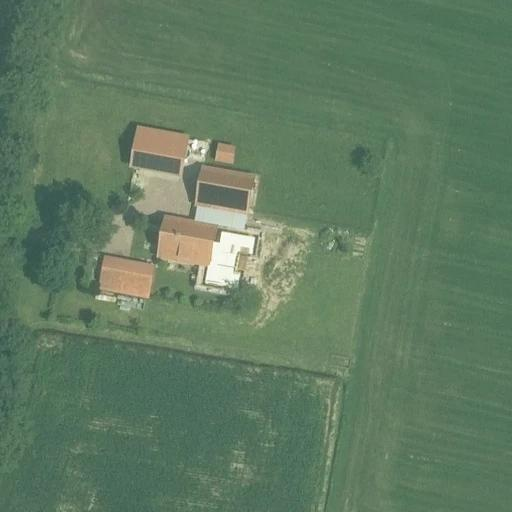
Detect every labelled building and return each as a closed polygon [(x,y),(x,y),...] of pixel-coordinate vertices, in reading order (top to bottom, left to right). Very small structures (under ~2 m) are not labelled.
[(139,131),(132,167),(181,176),(188,139),(139,131)] [(235,149),(220,147),(218,156),(233,158),(235,149)] [(247,214),(253,180),(203,171),(197,205),(247,214)] [(166,221),(160,259),(206,267),(203,286),(234,292),(237,277),(232,276),(235,257),(249,259),(252,244),(218,238),(216,248),(211,247),(214,229),(166,221)] [(110,261),(107,293),(158,299),(162,266),(110,261)]
